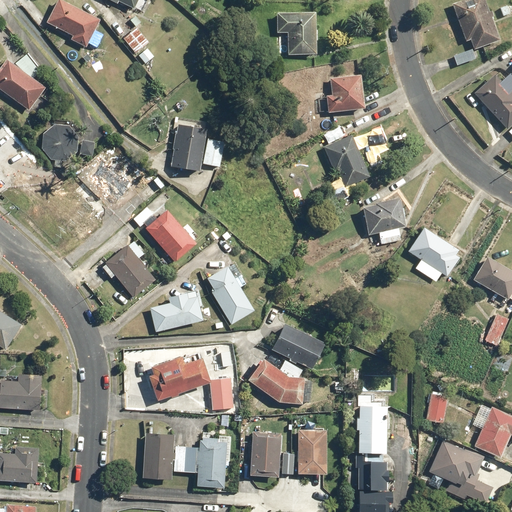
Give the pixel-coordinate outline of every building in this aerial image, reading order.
[(60,0),(49,22),(75,34),(73,38),(89,46),(103,19),(65,0),(60,0)] [(487,0),(462,0),(454,3),(469,41),(473,39),(476,48),(502,38),(487,0)] [(319,54),(320,30),(318,30),(319,13),(280,11),(279,31),(289,32),(289,52),(319,54)] [(150,41),(138,27),(125,38),(138,52),(150,41)] [(474,49),(455,54),(458,64),(477,58),(474,49)] [(48,86),(35,77),(43,69),(29,54),(17,64),(9,59),(0,71),(0,88),(31,110),(48,86)] [(511,71),(504,79),(498,73),(476,93),(508,128),(511,124),(511,71)] [(365,74),(352,74),(352,76),(332,76),(332,87),(334,87),(334,95),(328,95),(329,111),(343,111),(343,108),(363,108),(363,107),(365,107),(365,74)] [(205,164),(223,166),(225,140),(209,138),(210,125),(179,122),(175,164),(205,167),(205,164)] [(71,125),(56,123),(46,133),(44,148),(52,158),(67,159),(79,151),(80,134),(71,125)] [(356,135),(326,146),(336,171),(341,169),(346,182),(370,173),(356,135)] [(96,141),(84,141),(84,154),(95,154),(96,141)] [(105,153),(87,176),(122,203),(140,181),(105,153)] [(14,190),(16,185),(29,190),(36,171),(18,164),(10,183),(8,187),(14,190)] [(165,184),(159,176),(139,192),(145,200),(165,184)] [(110,207),(84,182),(78,189),(74,185),(54,206),(64,216),(63,218),(76,230),(77,228),(88,238),(107,218),(103,214),(110,207)] [(403,197),(378,201),(378,203),(367,205),(371,232),(407,226),(403,197)] [(155,214),(148,207),(136,219),(143,227),(155,214)] [(171,208),(160,218),(158,216),(147,227),(178,261),(200,241),(171,208)] [(411,250),(430,263),(423,272),(437,281),(443,272),(449,276),(466,251),(427,225),(411,250)] [(159,278),(141,256),(146,251),(136,239),(104,266),(114,277),(116,276),(123,284),(124,283),(136,297),(159,278)] [(511,301),(511,266),(491,255),(476,278),(511,301)] [(218,289),(213,292),(232,323),(256,309),(230,265),(210,276),(218,289)] [(192,297),(190,291),(173,295),(175,302),(152,307),(158,331),(206,320),(201,295),(192,297)] [(23,325),(0,309),(0,343),(8,349),(23,325)] [(510,320),(497,314),(486,340),(499,346),(510,320)] [(275,348),(292,357),(291,359),(297,363),(299,360),(315,368),(328,341),(288,322),(275,348)] [(173,397),(182,394),(181,390),(213,380),(206,357),(193,360),(193,358),(188,360),(187,355),(155,365),(157,372),(152,373),(156,386),(157,385),(161,398),(172,394),(173,397)] [(282,367),(265,356),(249,378),(282,401),(306,403),(308,375),(301,375),(304,369),(286,359),(282,367)] [(20,381),(3,380),(1,407),(43,410),(45,374),(20,372),(20,381)] [(233,379),(214,380),(215,408),(234,407),(233,379)] [(445,423),(449,397),(431,394),(427,420),(445,423)] [(511,412),(494,405),(493,408),(482,403),(474,423),(484,428),(478,442),(505,454),(511,437),(511,412)] [(362,404),(362,418),(358,418),(358,429),(361,429),(361,451),(389,451),(390,405),(362,404)] [(329,429),(300,428),(299,471),(328,472),(329,429)] [(284,432),(254,430),(252,473),(296,475),(297,453),(283,452),(284,432)] [(178,434),(147,433),(145,477),(174,478),(174,470),(200,472),(199,486),(226,487),(228,438),(203,437),(203,447),(178,445),(178,434)] [(484,454),(443,438),(431,470),(465,483),(461,493),(491,506),(502,481),(478,471),(484,454)] [(0,479),(39,481),(41,445),(17,444),(17,453),(0,452),(0,479)] [(390,459),(367,458),(367,455),(358,454),(357,468),(361,468),(360,487),(391,488),(392,467),(390,467),(390,459)] [(391,511),(392,500),(395,500),(395,491),(360,489),(359,511),(391,511)] [(36,511),(37,504),(8,503),(8,511),(36,511)]
